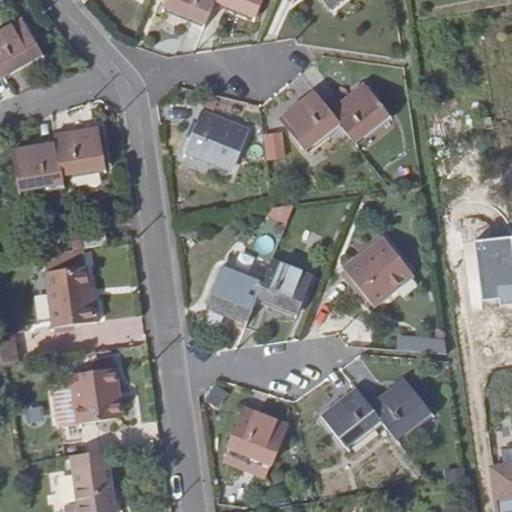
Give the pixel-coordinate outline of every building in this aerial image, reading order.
[(214,1),(214,0),(166,0),(164,6),(205,22),(214,1)] [(214,0),(214,1),(255,17),(261,0),(214,0)] [(322,0),(329,8),(339,0),(322,0)] [(20,21),(0,31),(0,74),(2,77),(40,55),(20,21)] [(362,85),(329,111),(338,124),(354,144),(388,117),(362,85)] [(304,150),(338,124),(329,111),(314,92),(279,119),(304,150)] [(248,129),(202,112),(185,152),(216,165),(218,159),(234,165),(248,129)] [(55,144),(60,175),(104,168),(98,129),(54,135),(55,144)] [(283,132),(265,133),(266,160),(284,159),(283,132)] [(60,175),(55,144),(12,151),(18,191),(62,184),(60,175)] [(81,229),(84,247),(105,244),(102,226),(81,229)] [(486,231),(488,255),(509,254),(507,230),(486,231)] [(396,287),(393,282),(407,271),(382,241),(344,270),(372,306),(396,287)] [(73,249),(43,255),(56,330),(100,322),(97,303),(93,303),(90,291),(83,248),(80,248),(73,249)] [(262,283),(256,297),(297,313),(312,277),(271,261),(262,283)] [(256,297),(262,283),(221,267),(207,303),(247,319),(256,297)] [(511,274),(486,279),(490,305),(511,301),(511,274)] [(0,333),(0,362),(17,362),(17,333),(0,333)] [(397,338),(396,351),(445,355),(442,342),(397,338)] [(73,427),(117,421),(114,401),(118,401),(113,371),(65,378),(73,427)] [(405,382),(371,409),(380,420),(396,440),(430,412),(405,382)] [(346,447),(380,420),(371,409),(356,389),(321,415),(346,447)] [(270,462),(285,426),(245,410),(230,446),(270,462)] [(71,457),(73,473),(107,469),(105,452),(71,457)] [(497,511),(511,511),(511,464),(492,468),(497,511)] [(77,500),(64,502),(65,511),(113,511),(107,469),(73,473),(75,484),(77,500)] [(77,500),(75,484),(61,486),(64,502),(77,500)]
